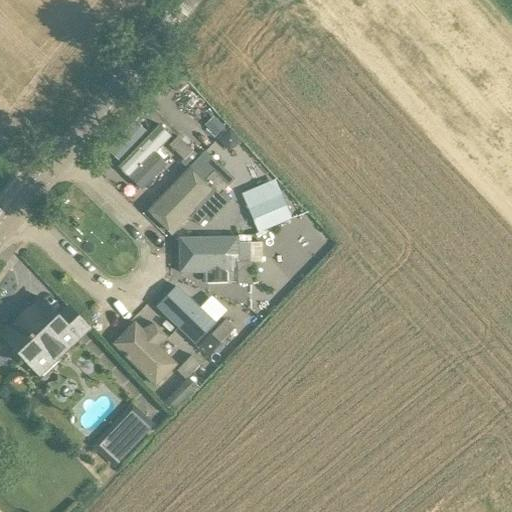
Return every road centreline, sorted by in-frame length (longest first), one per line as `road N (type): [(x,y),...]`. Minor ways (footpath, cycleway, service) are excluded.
road 1 (residential): [(15,216),(95,293),(135,297),(149,285),(155,255),(144,236),(63,155)]
road 2 (tertiary): [(63,155),(191,0)]
